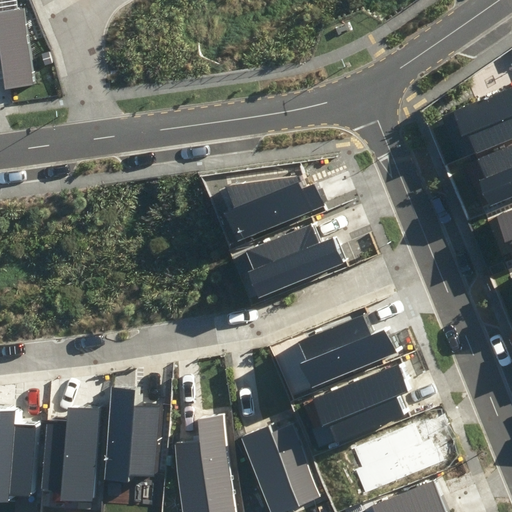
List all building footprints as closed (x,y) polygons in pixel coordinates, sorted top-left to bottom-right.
[(0,0),(0,66),(10,66),(12,81),(35,78),(26,2),(21,2),(20,0),(0,0)] [(511,130),(511,82),(459,102),(469,127),(475,124),(482,143),(511,130)] [(511,141),(486,151),(493,170),(487,172),(497,196),(511,190),(511,141)] [(224,184),(240,228),(335,196),(326,172),(313,177),(310,168),(224,184)] [(511,204),(502,208),(511,232),(511,204)] [(261,286),(346,252),(336,227),(324,231),(318,217),(256,241),(264,260),(252,265),(261,286)] [(336,413),(342,431),(413,403),(405,385),(416,381),(407,357),(322,389),(332,415),(336,413)] [(145,382),(119,380),(113,462),(161,466),(166,396),(144,395),(145,382)] [(80,409),(58,408),(54,475),(74,476),(74,487),(100,488),(105,400),(80,398),(80,409)] [(38,485),(42,418),(20,417),(21,406),(0,404),(0,493),(17,494),(18,483),(38,485)] [(178,436),(187,511),(217,511),(217,507),(241,505),(229,407),(202,410),(205,433),(178,436)] [(245,428),(277,507),(321,489),(294,422),(289,423),(285,412),(245,428)] [(383,511),(454,511),(439,472),(379,492),(383,511)]
